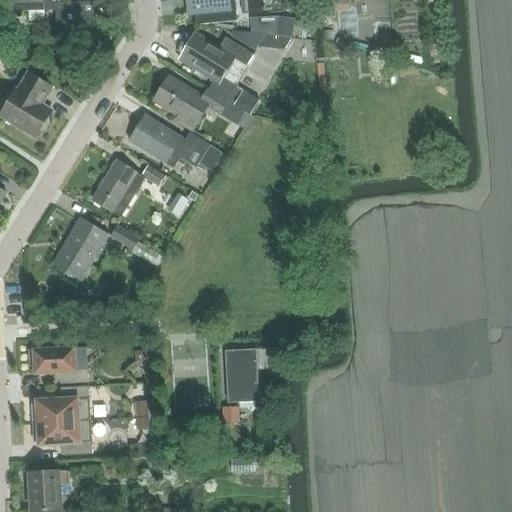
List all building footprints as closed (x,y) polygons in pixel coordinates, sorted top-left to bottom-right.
[(9,0),(10,12),(57,10),(58,38),(98,37),(97,3),(80,4),(80,0),(9,0)] [(235,10),(230,10),(229,0),(188,0),(189,14),(195,14),(196,26),(236,21),(235,10)] [(275,17),(263,18),(263,34),(272,35),(293,38),(293,36),(294,25),(295,20),(275,17)] [(195,34),(180,59),(215,80),(209,88),(252,114),(261,100),(237,86),(255,56),(226,38),(220,48),(195,34)] [(17,90),(2,116),(36,136),(40,130),(45,129),(50,121),(49,116),(53,110),(42,103),(53,86),(30,72),(18,91),(17,90)] [(169,78),(154,102),(179,117),(176,121),(193,131),(208,108),(243,130),(252,114),(209,88),(203,99),(169,78)] [(100,122),(113,136),(128,123),(115,109),(100,122)] [(196,169),(198,164),(214,173),(225,155),(209,146),(189,133),(185,140),(146,116),(130,141),(166,164),(173,169),(180,159),(196,169)] [(118,161),(93,201),(120,218),(145,178),(158,186),(164,176),(148,166),(141,176),(118,161)] [(192,192),(188,198),(195,202),(198,196),(192,192)] [(81,280),(108,235),(82,220),(55,264),(81,280)] [(139,240),(116,227),(110,238),(132,250),(153,265),(159,255),(137,242),(139,240)] [(89,383),(87,348),(64,350),(64,345),(48,346),(48,350),(30,351),(31,366),(29,366),(29,367),(36,367),(36,374),(61,372),(62,384),(89,383)] [(231,404),(261,402),(258,351),(228,353),(231,404)] [(32,423),(32,424),(91,421),(89,387),(62,388),(63,400),(38,402),(38,406),(33,406),(34,423),(32,423)] [(237,425),(236,409),(221,410),(222,426),(237,425)] [(93,454),(91,421),(32,424),(34,424),(35,442),(40,441),(40,445),(65,444),(66,456),(93,454)] [(254,460),(230,460),(231,471),(254,471),(254,460)] [(60,485),(69,484),(68,472),(32,474),(34,511),(43,511),(62,511),(60,485)]
